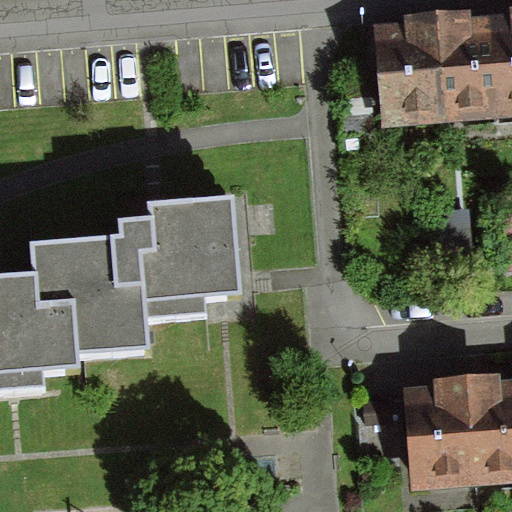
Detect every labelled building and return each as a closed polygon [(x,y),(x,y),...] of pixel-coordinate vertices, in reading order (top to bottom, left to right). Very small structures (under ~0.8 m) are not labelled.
[(511,109),(511,11),(492,13),(498,110),(511,109)] [(440,114),(498,110),(492,13),(434,16),(440,114)] [(382,118),(440,114),(434,16),(376,20),(382,118)] [(366,129),(363,71),(337,72),(340,131),(366,129)] [(122,249),(33,254),(34,282),(36,315),(73,313),(76,359),(144,355),(143,325),(204,321),(203,304),(238,302),(233,207),(147,212),(148,227),(121,229),(122,249)] [(511,207),(496,209),(501,269),(511,268),(511,207)] [(76,375),(76,359),(73,313),(36,315),(34,282),(0,283),(0,395),(41,393),(40,376),(76,375)] [(467,476),(511,473),(511,375),(461,379),(467,476)] [(409,480),(467,476),(461,379),(403,382),(409,480)] [(386,424),(384,402),(360,404),(361,426),(386,424)]
